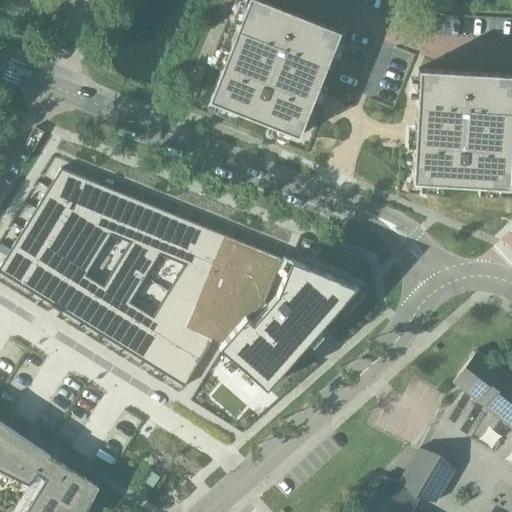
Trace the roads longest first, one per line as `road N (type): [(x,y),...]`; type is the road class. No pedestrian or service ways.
road 1 (residential): [(440,295),(429,262),(407,241),(58,89)]
road 2 (residential): [(226,498),(440,295)]
road 3 (residential): [(2,316),(136,398),(182,463),(226,498)]
road 4 (residential): [(511,50),(423,43),(322,0)]
